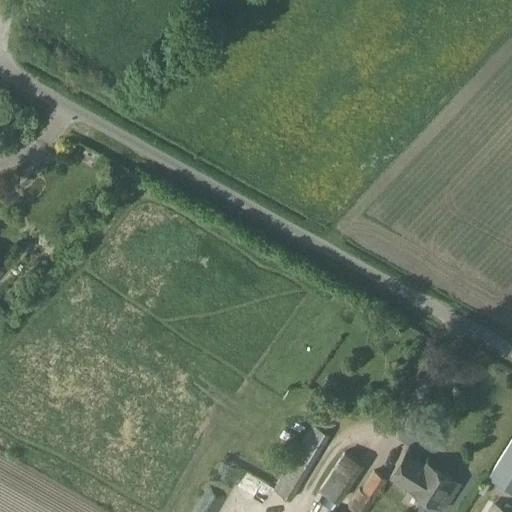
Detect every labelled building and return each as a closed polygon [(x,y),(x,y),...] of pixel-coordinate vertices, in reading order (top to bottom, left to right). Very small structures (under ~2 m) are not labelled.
[(270,502),(284,509),(289,500),(290,500),(330,435),(312,424),(273,490),(277,492),(270,502)] [(511,437),(488,476),(511,492),(511,437)] [(337,503),(362,464),(344,451),(318,490),(337,503)] [(407,487),(406,488),(443,509),(459,483),(423,460),(422,462),(404,452),(389,477),(407,487)] [(365,511),(386,479),(374,470),(361,490),(359,489),(347,506),(356,511),(365,511)]
